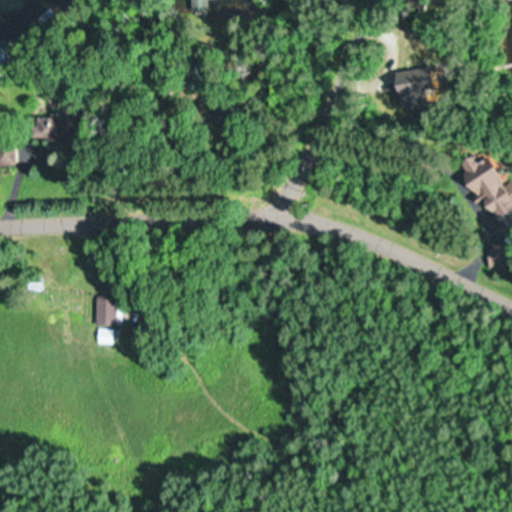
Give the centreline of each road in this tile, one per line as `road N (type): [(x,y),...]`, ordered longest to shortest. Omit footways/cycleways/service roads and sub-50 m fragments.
road 1 (residential): [(0,219),(310,214),(354,225),(511,302)]
road 2 (residential): [(277,212),(369,0)]
